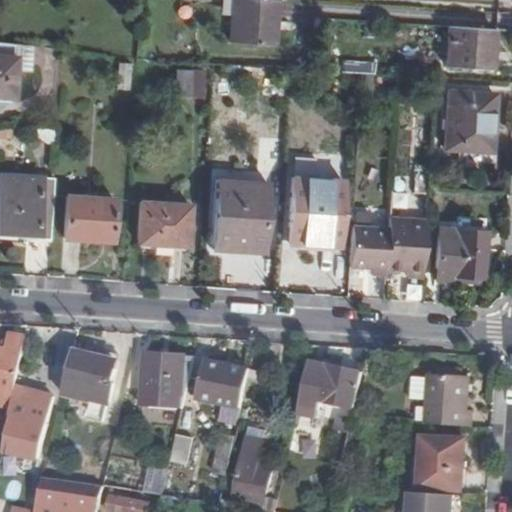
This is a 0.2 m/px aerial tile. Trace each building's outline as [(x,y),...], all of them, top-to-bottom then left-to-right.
[(274,44),(277,0),(232,0),(230,42),(274,44)] [(490,69),(493,29),(450,26),(447,66),(490,69)] [(16,43),(0,41),(0,95),(12,97),(16,43)] [(131,64),(120,63),(119,89),(129,89),(131,64)] [(193,72),(175,71),(174,95),(206,96),(207,71),(193,70),(193,72)] [(105,80),(89,79),(88,106),(103,106),(105,80)] [(447,92),(444,149),(490,151),(493,94),(447,92)] [(37,240),(51,241),(55,178),(1,176),(0,187),(0,232),(37,234),(37,240)] [(298,243),(337,246),(342,181),(292,178),(287,228),(300,229),(298,243)] [(266,183),(237,181),(237,192),(216,190),(212,248),(237,249),(238,240),(261,240),(266,183)] [(237,192),(237,181),(217,181),(216,190),(237,192)] [(66,197),(63,239),(109,242),(112,200),(66,197)] [(188,205),(141,202),(139,242),(185,244),(188,205)] [(407,276),(424,277),(427,228),(389,225),(389,232),(351,230),(349,268),(369,269),(369,274),(385,274),(386,268),(407,270),(407,276)] [(286,243),(298,243),(300,229),(287,228),(286,243)] [(454,281),(455,274),(482,277),(484,233),(438,229),(434,279),(454,281)] [(260,251),(261,240),(238,240),(237,249),(260,251)] [(336,261),(337,246),(298,243),(297,258),(336,261)] [(0,403),(13,405),(26,336),(10,333),(7,348),(0,347),(0,403)] [(115,359),(74,348),(63,394),(91,401),(93,398),(108,402),(113,379),(111,378),(115,359)] [(189,378),(195,355),(145,352),(143,383),(160,385),(160,376),(167,376),(182,377),(189,378)] [(245,398),(252,369),(204,357),(195,398),(223,404),(242,408),(245,398)] [(353,407),(361,371),(308,361),(298,406),(318,410),(321,400),(353,407)] [(266,372),(252,369),(245,398),(259,401),(266,372)] [(424,422),(469,424),(470,408),(465,408),(466,375),(427,373),(428,375),(411,374),(409,401),(425,402),(424,422)] [(182,377),(167,376),(167,396),(182,397),(182,377)] [(53,395),(17,386),(11,416),(46,425),(53,395)] [(242,408),(223,404),(220,421),(238,425),(242,408)] [(335,429),(350,432),(353,416),(338,413),(335,429)] [(11,416),(4,450),(28,455),(25,469),(35,472),(46,425),(11,416)] [(212,470),(226,474),(235,436),(220,432),(212,470)] [(462,490),(465,438),(423,435),(420,487),(462,490)] [(173,461),(186,464),(192,439),(179,436),(173,461)] [(248,437),(234,495),(263,501),(272,466),(257,462),(263,440),(248,437)] [(137,465),(134,484),(162,489),(165,470),(137,465)] [(97,510),(103,484),(44,475),(42,482),(38,500),(97,510)] [(0,511),(35,511),(38,500),(42,482),(35,480),(28,511),(19,509),(18,511),(5,511),(0,511)] [(134,484),(133,489),(161,494),(162,489),(134,484)] [(452,511),(453,494),(409,491),(408,511),(452,511)] [(110,494),(107,510),(117,511),(147,511),(150,501),(110,494)] [(217,511),(220,502),(204,500),(201,511),(217,511)]
